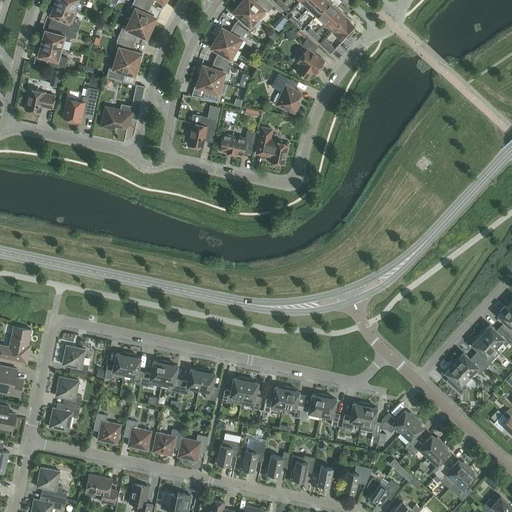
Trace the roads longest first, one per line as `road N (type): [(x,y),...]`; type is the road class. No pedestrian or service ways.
road 1 (residential): [(31,442),(56,322),(347,383),(362,383),(383,352)]
road 2 (residential): [(162,161),(291,186),(330,88),(368,37),(393,25),(404,0)]
road 3 (residential): [(355,511),(31,442)]
road 4 (secondary): [(0,252),(298,307)]
road 5 (residential): [(162,161),(170,110),(217,0)]
road 6 (residential): [(188,0),(158,60),(134,156)]
road 7 (secondary): [(398,267),(511,150)]
road 8 (residential): [(511,281),(417,383)]
road 9 (residential): [(4,127),(134,156)]
road 10 (residential): [(4,127),(34,0)]
road 11 (residential): [(417,383),(511,468)]
